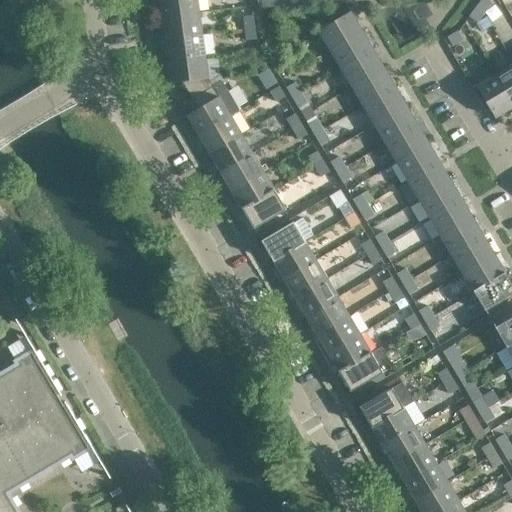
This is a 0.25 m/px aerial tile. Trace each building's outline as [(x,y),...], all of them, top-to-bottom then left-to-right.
[(199,13),(197,0),(160,0),(163,18),(199,13)] [(492,3),(487,0),(481,0),(477,7),(485,13),(492,3)] [(485,13),(477,7),(470,17),(478,23),(485,13)] [(319,31),(331,50),(362,31),(351,12),(319,31)] [(202,34),(199,13),(163,18),(164,26),(159,27),(161,40),(202,34)] [(255,27),(253,15),(243,17),(245,29),(255,27)] [(256,39),(255,27),(245,29),(246,40),(256,39)] [(373,50),(362,31),(331,50),(342,69),(373,50)] [(463,40),(458,31),(448,37),(453,46),(463,40)] [(205,56),(202,34),(161,40),(163,53),(168,52),(169,61),(205,56)] [(384,68),(373,50),(342,69),(353,87),(384,68)] [(284,63),(278,53),(269,58),(275,68),(284,63)] [(208,78),(205,56),(169,61),(172,83),(182,82),(192,99),(213,86),(208,78)] [(511,65),(496,75),(511,101),(511,65)] [(395,87),(384,68),(353,87),(364,106),(395,87)] [(276,82),(270,71),(261,77),(268,87),(276,82)] [(511,108),(511,101),(496,75),(477,86),(496,118),(511,108)] [(222,81),(213,86),(192,99),(198,109),(188,115),(199,135),(231,116),(239,111),(222,81)] [(287,87),(293,98),(301,92),(295,82),(287,87)] [(286,98),(279,87),(271,92),(277,103),(286,98)] [(406,105),(395,87),(364,106),(375,124),(406,105)] [(307,103),(301,92),(293,98),(299,108),(307,103)] [(417,124),(406,105),(375,124),(386,143),(417,124)] [(301,124),(295,114),(287,119),(293,129),(301,124)] [(242,135),(231,116),(199,135),(210,153),(242,135)] [(309,124),(315,135),(323,130),(317,119),(309,124)] [(308,135),(301,124),(293,129),(299,140),(308,135)] [(429,143),(417,124),(386,143),(397,162),(429,143)] [(330,140),(323,130),(315,135),(321,145),(330,140)] [(253,153),(242,135),(210,153),(221,172),(253,153)] [(440,162),(429,143),(397,162),(408,181),(440,162)] [(323,162),(317,151),(309,156),(315,167),(323,162)] [(264,172),(253,153),(221,172),(226,179),(221,182),(228,193),(264,172)] [(331,162),(337,172),(345,167),(339,156),(331,162)] [(330,172),(323,162),(315,167),(321,177),(330,172)] [(451,180),(440,162),(408,181),(419,199),(451,180)] [(352,177),(345,167),(337,172),(343,182),(352,177)] [(275,190),(264,172),(228,193),(235,204),(239,202),(243,209),(275,190)] [(462,199),(451,180),(419,199),(430,218),(462,199)] [(286,210),(275,190),(243,209),(255,229),(286,210)] [(353,199),(359,209),(368,204),(362,194),(353,199)] [(473,218),(462,199),(430,218),(441,236),(473,218)] [(354,213),(348,202),(339,207),(345,218),(354,213)] [(374,215),(368,204),(359,209),(365,220),(374,215)] [(360,223),(354,213),(345,218),(351,228),(360,223)] [(484,236),(473,218),(441,236),(452,255),(484,236)] [(262,241),(273,260),(305,242),(294,222),(262,241)] [(375,236),(381,247),(390,242),(384,231),(375,236)] [(495,255),(484,236),(452,255),(463,273),(495,255)] [(376,250),(370,240),(361,245),(367,255),(376,250)] [(316,260),(305,242),(273,260),(278,268),(274,270),(280,281),(316,260)] [(396,252),(390,242),(381,247),(387,257),(396,252)] [(382,260),(376,250),(367,255),(373,265),(382,260)] [(506,273),(495,255),(463,273),(474,292),(506,273)] [(327,279),(316,260),(280,281),(287,292),(291,290),(296,297),(327,279)] [(397,273),(403,284),(412,279),(406,268),(397,273)] [(511,295),(511,283),(506,273),(474,292),(486,311),(511,295)] [(398,287),(392,277),(383,282),(389,292),(398,287)] [(338,297),(327,279),(296,297),(307,316),(338,297)] [(418,289),(412,279),(403,284),(409,294),(418,289)] [(404,297),(398,287),(389,292),(395,302),(404,297)] [(349,316),(338,297),(307,316),(318,335),(349,316)] [(419,311),(425,321),(434,316),(428,306),(419,311)] [(420,324),(414,314),(405,319),(411,329),(420,324)] [(360,334),(349,316),(318,335),(322,342),(318,344),(324,356),(360,334)] [(440,326),(434,316),(425,321),(431,331),(440,326)] [(511,316),(495,327),(506,346),(511,343),(511,316)] [(426,335),(420,324),(411,329),(417,340),(426,335)] [(371,353),(360,334),(324,356),(331,367),(335,364),(340,372),(371,353)] [(382,347),(371,353),(340,372),(351,391),(383,372),(393,366),(382,347)] [(17,364),(0,374),(0,435),(63,398),(35,350),(15,361),(17,364)] [(451,365),(458,375),(466,370),(460,360),(451,365)] [(452,379),(446,368),(437,373),(443,384),(452,379)] [(472,381),(466,370),(458,375),(464,386),(472,381)] [(458,389),(452,379),(443,384),(449,394),(458,389)] [(372,426),(403,407),(414,401),(402,382),(392,388),(360,407),(372,426)] [(493,390),(482,397),(488,407),(499,400),(493,390)] [(473,402),(480,413),(488,407),(482,397),(473,402)] [(92,447),(63,398),(0,435),(0,480),(7,494),(71,456),(73,459),(92,447)] [(474,416),(468,405),(459,411),(465,421),(474,416)] [(415,426),(403,407),(372,426),(376,434),(372,436),(379,447),(415,426)] [(494,418),(488,407),(480,413),(486,423),(494,418)] [(480,426),(474,416),(465,421),(472,431),(480,426)] [(426,445),(415,426),(379,447),(385,458),(389,456),(394,463),(426,445)] [(495,439),(502,450),(510,445),(504,434),(495,439)] [(496,453),(490,443),(481,448),(487,458),(496,453)] [(437,463),(426,445),(394,463),(405,482),(437,463)] [(511,457),(511,447),(510,445),(502,450),(508,460),(511,457)] [(502,463),(496,453),(487,458),(494,468),(502,463)] [(448,482),(437,463),(405,482),(416,500),(448,482)] [(511,493),(511,479),(503,485),(510,495),(511,493)] [(0,511),(18,511),(7,494),(0,480),(0,511)] [(438,511),(459,500),(448,482),(416,500),(420,508),(416,510),(417,511),(438,511)] [(465,511),(459,500),(438,511),(465,511)]
